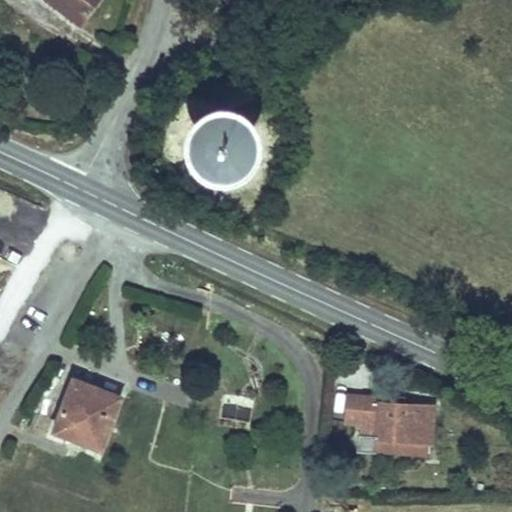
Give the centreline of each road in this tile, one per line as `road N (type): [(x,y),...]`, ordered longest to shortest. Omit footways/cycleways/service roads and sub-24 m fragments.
road 1 (primary): [(78,188),(511,386)]
road 2 (residential): [(78,188),(164,0)]
